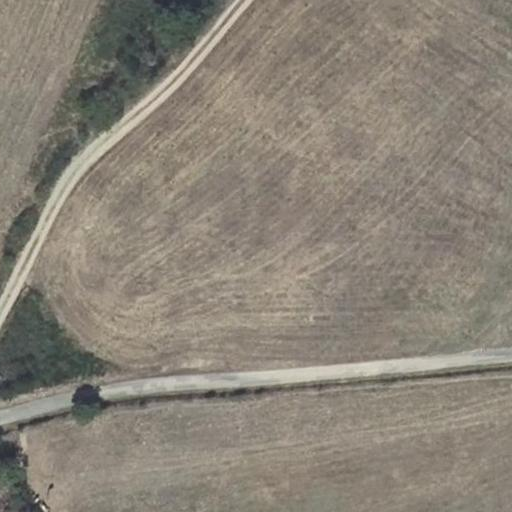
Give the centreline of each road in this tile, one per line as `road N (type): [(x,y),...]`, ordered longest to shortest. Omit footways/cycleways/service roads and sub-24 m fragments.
road 1 (unclassified): [(0,420),(123,388),(511,352)]
road 2 (track): [(0,320),(59,195),(245,0)]
